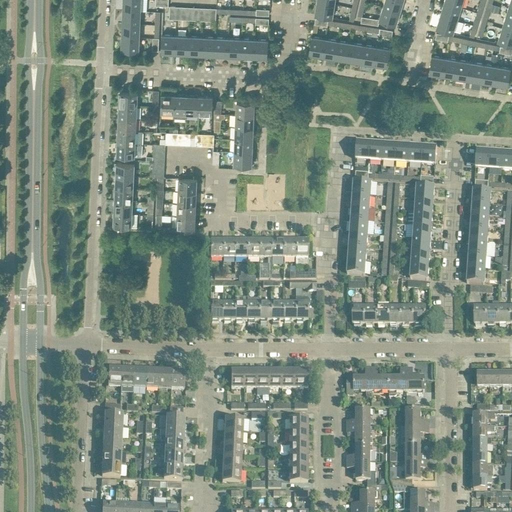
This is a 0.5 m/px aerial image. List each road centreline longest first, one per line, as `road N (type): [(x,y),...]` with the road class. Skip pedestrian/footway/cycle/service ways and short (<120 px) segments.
road 1 (residential): [(99,70),(85,345)]
road 2 (residential): [(450,349),(459,138)]
road 3 (residential): [(332,220),(214,220),(216,171),(186,159)]
road 4 (residential): [(99,70),(266,79),(287,60)]
road 5 (tertiary): [(22,341),(31,511)]
road 6 (tertiary): [(49,511),(39,343)]
road 7 (residential): [(76,511),(85,345)]
road 8 (residential): [(335,511),(328,349)]
road 9 (residential): [(204,511),(208,349)]
road 10 (residential): [(451,511),(450,349)]
road 11 (tertiary): [(33,89),(32,250)]
road 12 (residential): [(328,349),(332,220)]
road 13 (residential): [(85,345),(208,349)]
road 14 (residential): [(328,349),(450,349)]
road 15 (residential): [(208,349),(328,349)]
